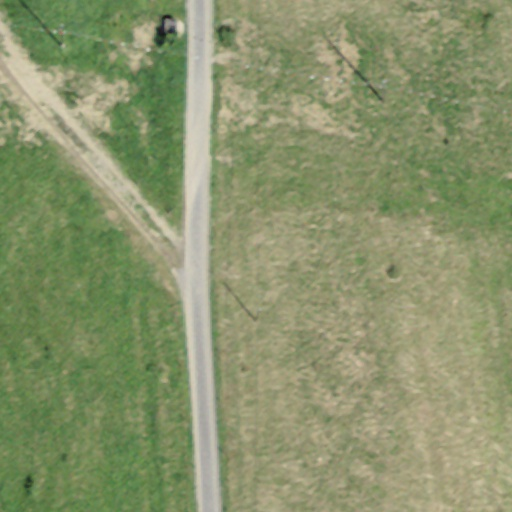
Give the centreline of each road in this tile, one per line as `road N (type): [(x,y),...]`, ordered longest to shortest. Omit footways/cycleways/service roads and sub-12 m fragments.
road 1 (unclassified): [(208,511),(194,0)]
road 2 (track): [(0,33),(59,119),(170,246),(197,259)]
